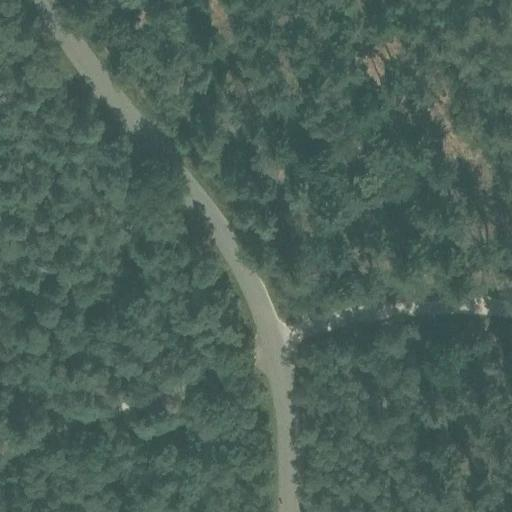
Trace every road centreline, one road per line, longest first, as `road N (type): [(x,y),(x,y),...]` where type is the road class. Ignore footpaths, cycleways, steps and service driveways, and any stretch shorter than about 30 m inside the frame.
road 1 (unclassified): [(292,511),(285,381),(247,281),(85,63),(48,0)]
road 2 (track): [(511,314),(398,311),(273,342),(247,361),(104,415)]
